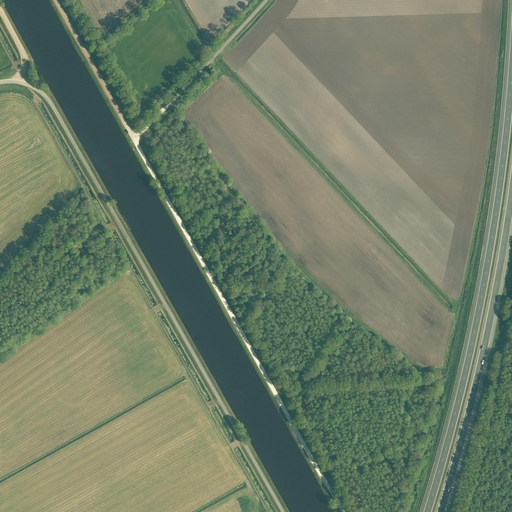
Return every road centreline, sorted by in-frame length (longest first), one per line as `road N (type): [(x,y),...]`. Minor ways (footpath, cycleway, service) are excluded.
road 1 (unclassified): [(282,511),(50,102),(29,85),(0,82)]
road 2 (motorway): [(511,65),(481,297),(427,511)]
road 3 (motorway): [(441,511),(511,191)]
road 4 (unclassified): [(134,140),(266,0)]
road 5 (track): [(55,0),(119,113)]
